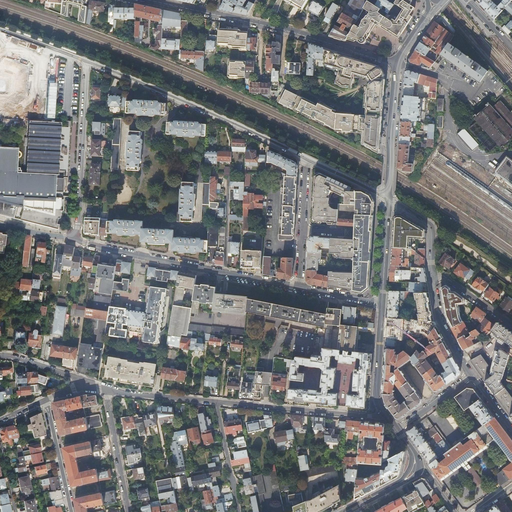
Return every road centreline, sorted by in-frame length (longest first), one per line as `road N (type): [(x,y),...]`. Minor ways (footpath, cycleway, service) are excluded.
road 1 (residential): [(86,62),(305,157)]
road 2 (residential): [(299,287),(142,257),(74,235)]
road 3 (residential): [(395,61),(212,13)]
road 4 (residential): [(86,62),(74,235)]
road 5 (tertiary): [(216,404),(383,414)]
road 6 (secondary): [(388,199),(395,61)]
road 7 (residential): [(106,390),(127,511)]
